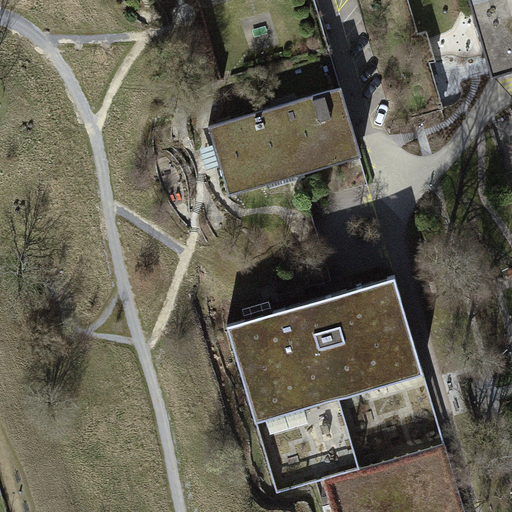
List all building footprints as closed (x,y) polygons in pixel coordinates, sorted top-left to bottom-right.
[(257,0),(269,39),(320,24),(312,0),(257,0)] [(511,0),(363,0),(367,13),(376,10),(387,45),(390,45),(411,118),(441,109),(441,108),(439,108),(426,64),(434,62),(433,60),(431,61),(423,34),(425,33),(425,31),(414,34),(403,0),(468,0),(491,76),(511,70),(511,0)] [(320,24),(269,39),(288,102),(208,126),(228,194),(361,154),(341,86),(339,87),(320,24)] [(227,325),(255,420),(422,371),(395,275),(227,325)] [(437,281),(424,282),(425,294),(438,293),(437,281)] [(465,511),(444,442),(322,478),(332,511),(465,511)]
